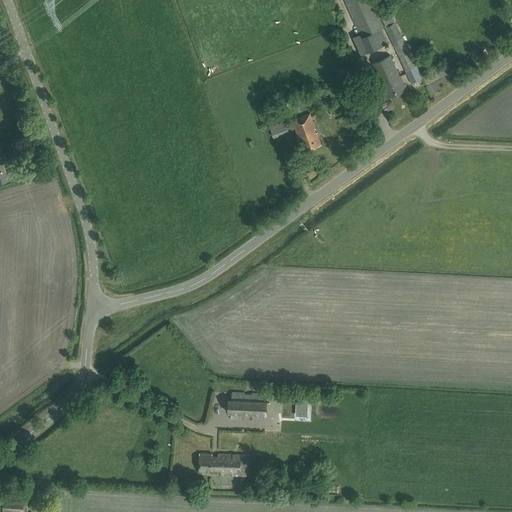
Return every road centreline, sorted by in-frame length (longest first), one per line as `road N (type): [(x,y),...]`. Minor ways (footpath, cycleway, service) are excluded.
road 1 (unclassified): [(90,306),(199,280),(511,54)]
road 2 (tertiary): [(90,306),(85,217),(7,0)]
road 3 (tertiary): [(0,455),(76,394),(90,306)]
